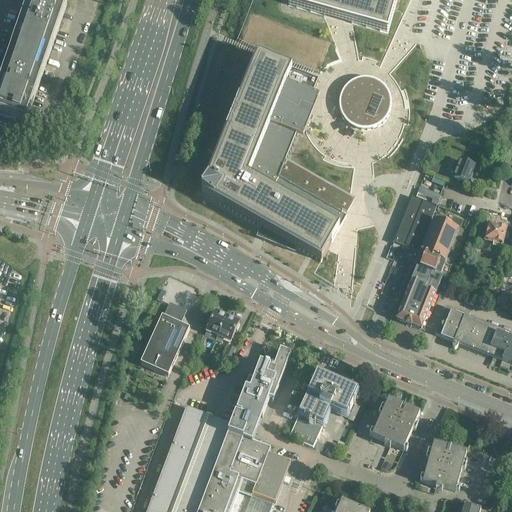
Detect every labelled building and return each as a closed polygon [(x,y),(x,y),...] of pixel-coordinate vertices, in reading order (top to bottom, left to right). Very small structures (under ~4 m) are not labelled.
[(67,4),(59,1),(55,0),(23,0),(0,69),(0,113),(27,122),(67,4)] [(289,0),(288,6),(324,16),(326,10),(336,13),(336,14),(336,15),(336,16),(337,16),(337,17),(338,17),(339,17),(340,17),(341,17),(342,17),(342,16),(343,15),(353,18),(351,24),(387,34),(397,0),(289,0)] [(253,15),(241,43),(314,72),(325,44),(253,15)] [(208,179),(201,191),(202,192),(202,193),(202,194),(220,204),(220,205),(224,207),(224,208),(225,207),(228,209),(228,210),(229,209),(232,211),(232,212),(233,212),(237,214),(236,214),(237,215),(237,214),(241,216),(240,217),(241,217),(241,216),(245,218),(245,219),(246,219),(249,221),(249,222),(250,221),(253,223),(253,224),(254,224),(258,226),(257,226),(258,227),(258,226),(261,227),(262,228),(258,236),(259,237),(260,235),(265,237),(264,239),(265,239),(265,238),(271,240),(270,241),(271,241),(271,240),(276,242),(276,244),(277,244),(277,243),(282,245),(282,246),(283,245),(288,247),(288,248),(289,247),(294,250),(294,251),(296,247),(297,248),(299,249),(299,250),(300,250),(303,252),(304,253),(304,252),(308,254),(307,255),(308,255),(308,254),(312,256),(311,257),(312,257),(316,259),(316,260),(317,259),(320,261),(320,262),(321,262),(328,249),(346,218),(342,215),(342,214),(349,202),(286,166),(285,165),(284,165),(286,161),(287,160),(286,160),(287,156),(288,156),(289,152),(290,152),(290,151),(289,151),(291,147),(292,148),(292,147),(291,147),(293,143),(294,143),(293,142),(295,138),(295,139),(296,138),(295,138),(296,135),(296,134),(297,134),(297,133),(298,129),(299,130),(299,129),(298,129),(300,125),(301,125),(300,124),(302,121),(303,120),(301,119),(301,117),(304,110),(306,107),(308,108),(308,107),(307,107),(309,103),(310,103),(310,102),(309,102),(311,98),(311,99),(312,98),(311,98),(312,94),(313,94),(313,93),(314,89),(315,90),(315,89),(314,89),(316,85),(317,85),(316,84),(318,80),(319,81),(319,80),(318,79),(316,78),(297,71),(272,61),(269,60),(258,55),(257,55),(257,56),(256,60),(255,60),(255,61),(254,64),(253,64),(253,65),(254,65),(252,69),(251,69),(252,69),(250,73),(249,74),(250,74),(249,78),(248,78),(247,82),(246,82),(246,83),(247,83),(245,87),(244,86),(244,87),(245,87),(243,91),(242,91),(243,92),(241,96),(241,95),(240,96),(241,96),(240,100),(239,100),(239,101),(238,105),(237,104),(237,105),(238,105),(236,109),(235,109),(236,110),(234,114),(234,113),(233,114),(234,114),(232,118),(232,119),(231,122),(230,122),(230,123),(229,127),(228,127),(229,127),(227,131),(226,131),(226,132),(227,132),(225,136),(225,135),(224,136),(225,136),(224,140),(223,140),(223,141),(222,145),(221,144),(221,145),(222,145),(220,149),(219,149),(220,150),(218,154),(217,153),(217,154),(218,154),(216,158),(215,158),(216,159),(216,160),(215,163),(214,162),(214,163),(213,167),(212,167),(213,167),(211,172),(210,172),(210,173),(208,179)] [(339,102),(338,104),(338,106),(339,107),(339,109),(339,111),(340,113),(340,114),(341,116),(341,117),(342,117),(342,118),(343,119),(344,120),(345,122),(346,123),(347,124),(348,125),(350,126),(351,127),(353,128),(354,129),(356,130),(357,130),(359,131),(361,131),(362,131),(364,131),(366,131),(367,131),(369,131),(371,131),(372,130),(374,130),(375,129),(377,128),(378,127),(380,126),(381,125),(382,124),(384,123),(385,122),(386,121),(386,120),(387,119),(388,118),(389,116),(389,115),(390,113),(390,111),(391,109),(391,107),(391,105),(391,103),(391,101),(391,99),(390,98),(390,96),(389,94),(388,92),(387,91),(386,89),(385,88),(384,86),(382,85),(381,84),(380,83),(378,82),(377,81),(375,81),(374,80),(372,80),(370,79),(369,79),(368,79),(367,79),(366,79),(365,79),(364,79),(362,79),(360,79),(358,79),(356,80),(355,81),(353,81),(351,82),(350,83),(348,84),(347,86),(345,87),(344,89),(343,90),(342,92),(341,93),(340,95),(340,97),(339,98),(339,100),(339,102)] [(457,173),(454,179),(467,184),(467,183),(468,183),(470,178),(469,177),(474,166),(461,162),(461,163),(455,160),(450,171),(457,173)] [(431,163),(429,169),(437,172),(439,166),(431,163)] [(419,187),(417,193),(433,199),(431,204),(437,206),(441,196),(441,195),(440,195),(432,192),(429,191),(419,187)] [(412,197),(393,244),(399,246),(418,254),(431,221),(437,207),(415,198),(412,197)] [(397,320),(406,324),(406,325),(411,327),(413,326),(422,330),(442,277),(440,277),(459,230),(453,228),(453,227),(449,226),(449,225),(444,223),(443,223),(439,222),(434,220),(415,267),(417,268),(397,320)] [(497,227),(489,225),(485,241),(493,243),(492,246),(501,248),(506,229),(504,227),(500,225),(497,227)] [(511,293),(505,291),(501,308),(511,311),(511,293)] [(162,319),(141,365),(149,368),(169,377),(172,368),(189,331),(180,327),(180,326),(183,319),(186,314),(182,312),(181,312),(168,306),(163,318),(162,319)] [(435,335),(440,338),(454,343),(452,347),(452,348),(453,349),(455,350),(456,350),(457,349),(459,345),(493,358),(491,364),(495,365),(497,360),(502,362),(500,368),(508,371),(507,373),(511,374),(511,335),(469,319),(470,317),(470,316),(470,314),(469,313),(467,313),(466,313),(465,314),(446,307),(435,335)] [(206,334),(208,335),(208,334),(218,338),(227,318),(225,317),(226,315),(218,311),(217,313),(216,313),(206,334)] [(227,318),(218,338),(217,340),(222,342),(222,340),(227,342),(227,341),(230,343),(236,331),(237,331),(240,325),(239,325),(239,323),(227,318)] [(236,349),(229,347),(224,357),(231,360),(236,349)] [(186,408),(147,511),(231,511),(240,491),(275,504),(291,463),(269,455),(271,450),(253,443),(262,418),(269,400),(273,401),(280,384),(291,355),(281,351),(274,369),(260,364),(254,382),(249,380),(238,409),(243,411),(241,418),(236,416),(234,420),(232,425),(219,421),(186,408)] [(207,362),(209,356),(204,353),(201,360),(207,362)] [(215,358),(209,356),(207,362),(212,365),(215,358)] [(357,394),(354,393),(354,392),(354,391),(353,390),(353,389),(352,388),(351,387),(350,387),(342,388),(341,388),(340,381),(339,381),(338,381),(336,381),(335,381),(334,381),(333,381),(332,382),(330,382),(317,376),(289,438),(313,449),(330,411),(346,419),(357,394)] [(198,411),(201,403),(191,400),(188,407),(198,411)] [(389,401),(372,438),(385,444),(384,446),(390,448),(391,446),(404,452),(420,415),(389,401)] [(434,445),(423,483),(436,487),(436,490),(442,491),(442,489),(456,493),(466,454),(434,445)] [(262,502),(253,499),(250,506),(259,509),(262,502)] [(268,511),(271,506),(262,502),(259,509),(266,511),(268,511)] [(364,511),(342,502),(337,511),(364,511)]
